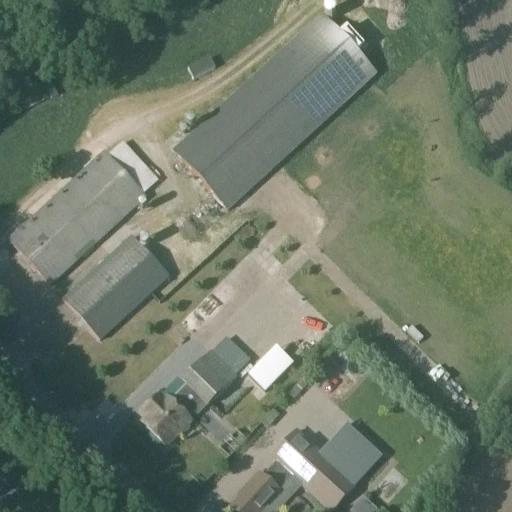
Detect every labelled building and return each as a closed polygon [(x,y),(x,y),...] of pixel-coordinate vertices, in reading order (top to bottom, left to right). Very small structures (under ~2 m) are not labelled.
[(357,58),(366,49),(345,26),(336,35),(320,17),(172,153),(227,213),(375,77),(357,58)] [(77,99),(84,115),(101,107),(93,91),(77,99)] [(50,140),(56,125),(39,118),(33,132),(50,140)] [(124,136),(0,240),(43,291),(142,209),(134,199),(154,182),(131,154),(136,150),(124,136)] [(100,345),(169,281),(130,239),(61,302),(100,345)] [(186,388),(170,403),(166,399),(163,402),(158,397),(140,416),(145,421),(141,425),(165,449),(180,434),(184,434),(188,430),(188,426),(190,423),(188,421),(194,414),(197,417),(206,408),(208,410),(237,380),(210,353),(181,383),(186,388)] [(289,385),(282,397),(293,403),(300,391),(289,385)] [(274,465),(261,480),(259,478),(229,511),(230,511),(278,511),(286,503),(276,493),(289,478),(326,511),(335,511),(358,487),(344,475),(357,462),(327,434),(314,447),(296,431),(269,461),(274,465)] [(375,511),(376,511),(362,499),(350,511),(375,511)]
